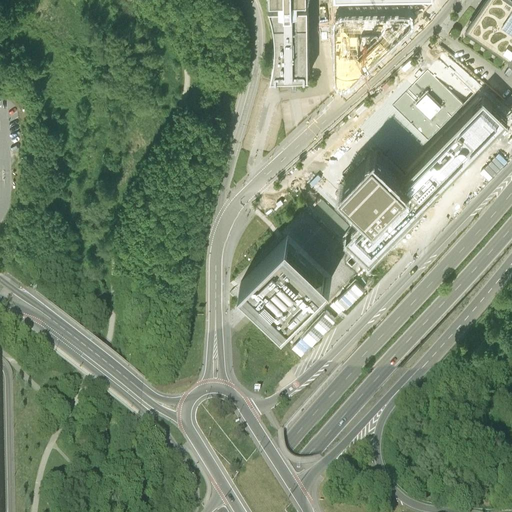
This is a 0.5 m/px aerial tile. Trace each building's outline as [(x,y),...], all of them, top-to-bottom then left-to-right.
[(269,0),(270,2),(273,11),(274,19),(276,27),(276,36),(276,46),(274,61),(271,73),(309,72),(309,2),(299,2),(299,0),(269,0)] [(336,33),(334,33),(334,51),(337,51),(337,58),(337,74),(339,77),(342,79),(347,80),(351,77),(354,73),(361,67),(366,62),(368,60),(382,47),(392,36),(398,31),(411,19),(412,15),(411,12),(408,10),(403,10),(402,0),(364,0),(353,0),(345,1),(335,1),(336,6),(336,13),(336,33)] [(511,0),(483,0),(466,27),(509,56),(509,57),(511,58),(511,0)] [(426,92),(416,103),(430,117),(441,106),(426,92)] [(346,234),(370,257),(508,116),(484,93),(403,176),(406,179),(404,181),(375,153),(341,186),(371,215),(369,217),(366,214),(346,234)] [(313,205),(309,201),(278,233),(234,278),(236,280),(239,282),(230,291),(240,300),(255,315),(285,344),(365,263),(368,259),(367,257),(363,254),(347,237),(331,222),(327,219),(313,205)]
